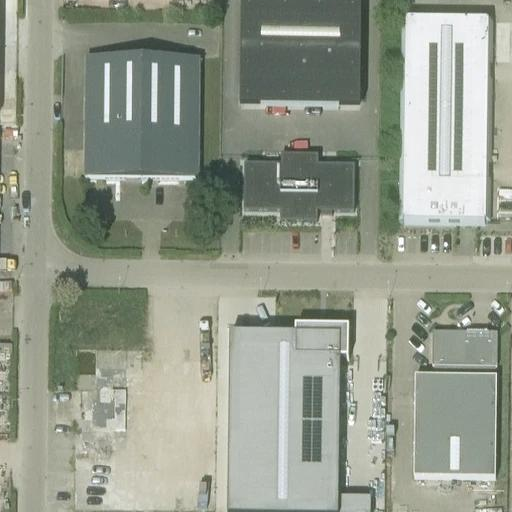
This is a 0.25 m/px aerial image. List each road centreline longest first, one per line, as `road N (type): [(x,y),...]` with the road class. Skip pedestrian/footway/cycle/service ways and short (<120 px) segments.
road 1 (unknown): [(221,276),(225,137),(332,138),(359,148),(364,503)]
road 2 (unclassified): [(36,274),(511,279)]
road 3 (unknown): [(459,506),(408,506),(394,492),(402,278)]
road 4 (unclassified): [(36,274),(39,0)]
road 5 (unclassified): [(33,511),(36,274)]
